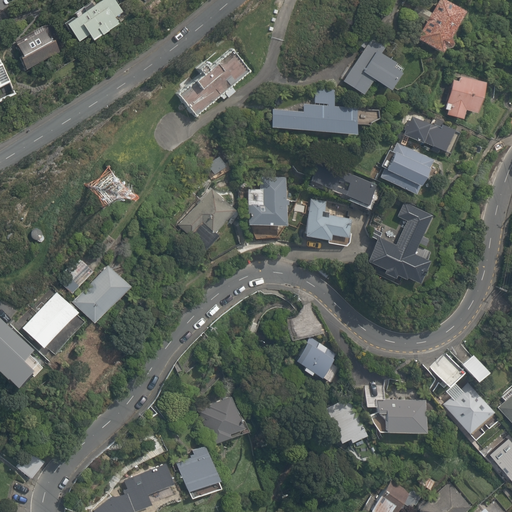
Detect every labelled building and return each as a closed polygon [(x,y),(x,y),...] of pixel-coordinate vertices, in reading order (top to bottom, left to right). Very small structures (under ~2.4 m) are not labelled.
[(125,12),(115,0),(105,0),(105,1),(103,0),(97,0),(93,4),(96,8),(88,14),(84,9),(75,16),(78,19),(67,27),(82,45),(89,39),(95,45),(121,24),(117,19),(125,12)] [(420,42),(444,56),(469,15),(444,0),(441,0),(434,14),(426,9),(420,19),(430,25),(420,42)] [(50,29),(16,44),(28,70),(61,54),(50,29)] [(384,49),(369,39),(342,81),(365,96),(374,82),(389,91),(402,70),(380,56),(384,49)] [(200,73),(175,93),(194,115),(219,94),(223,98),(226,96),(227,97),(235,91),(231,85),(250,70),(231,47),(206,67),(202,62),(195,68),(200,73)] [(493,85),(461,75),(459,82),(454,81),(445,109),(448,110),(447,115),(466,121),(468,113),(483,117),(493,85)] [(275,110),(274,130),(358,136),(359,117),(331,115),(333,90),(314,89),(313,106),(302,105),(302,112),(275,110)] [(414,107),(403,136),(449,154),(457,133),(432,123),(435,115),(414,107)] [(438,161),(398,142),(379,180),(420,200),(438,161)] [(380,184),(350,173),(342,195),(371,207),(380,184)] [(284,175),(262,177),(264,205),(247,207),(248,227),(289,229),(284,175)] [(238,211),(207,188),(179,226),(210,249),(238,211)] [(309,199),(303,241),(345,247),(349,218),(328,215),(330,202),(309,199)] [(413,206),(395,244),(381,238),(373,256),(414,275),(425,252),(418,249),(433,215),(413,206)] [(68,293),(93,269),(78,254),(61,272),(66,278),(60,285),(68,293)] [(127,283),(105,264),(71,301),(91,320),(127,283)] [(79,316),(54,293),(22,329),(48,352),(79,316)] [(289,320),(294,342),(325,336),(321,321),(312,323),(310,315),(289,320)] [(39,353),(0,316),(0,370),(23,393),(41,374),(30,363),(39,353)] [(312,339),(298,362),(325,379),(339,356),(312,339)] [(474,354),(463,364),(481,385),(493,375),(474,354)] [(511,384),(499,396),(505,402),(496,410),(511,426),(511,384)] [(440,406),(443,404),(473,435),(495,414),(474,391),(470,395),(461,386),(455,392),(452,389),(437,403),(440,406)] [(232,394),(198,408),(215,447),(232,440),(230,437),(247,430),(232,394)] [(342,401),(325,409),(343,444),(351,440),(353,444),(369,436),(357,411),(349,415),(342,401)] [(368,412),(368,419),(380,434),(426,435),(427,403),(379,401),(378,412),(368,412)] [(214,477),(200,442),(186,447),(188,452),(173,458),(186,488),(214,477)] [(30,479),(43,460),(32,452),(18,470),(30,479)] [(164,459),(121,476),(127,489),(112,495),(127,511),(177,493),(164,459)] [(360,511),(394,511),(395,511),(394,511),(400,511),(411,493),(390,481),(381,498),(371,492),(360,511)] [(420,511),(469,511),(472,510),(447,482),(417,508),(420,511)] [(112,495),(110,492),(91,508),(94,511),(127,511),(112,495)]
